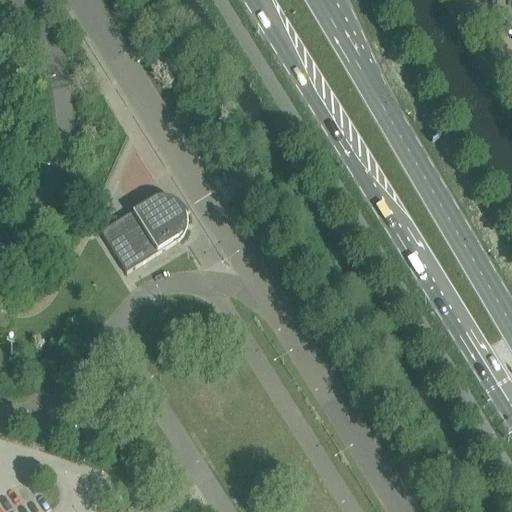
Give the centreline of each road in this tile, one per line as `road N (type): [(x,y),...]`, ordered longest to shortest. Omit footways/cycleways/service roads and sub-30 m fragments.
road 1 (secondary): [(253,0),(511,417)]
road 2 (secondary): [(511,330),(316,0)]
